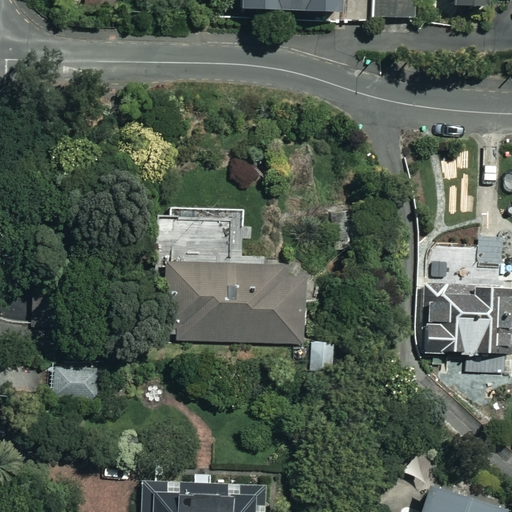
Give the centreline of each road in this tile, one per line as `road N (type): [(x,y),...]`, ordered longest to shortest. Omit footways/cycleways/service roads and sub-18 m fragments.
road 1 (residential): [(376,97),(404,205),(404,354),(442,405),(511,465)]
road 2 (residential): [(0,60),(284,69),(376,97)]
road 3 (residential): [(376,97),(511,113)]
